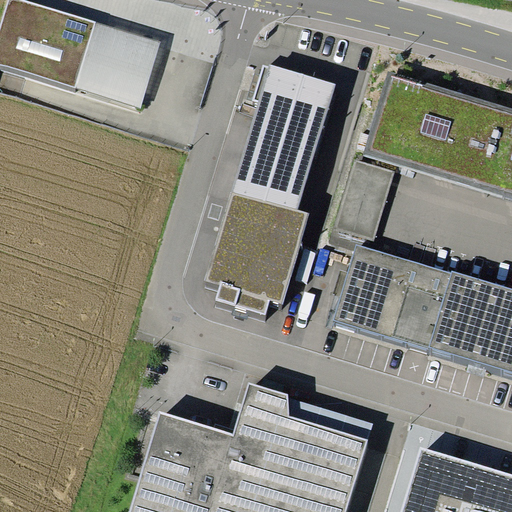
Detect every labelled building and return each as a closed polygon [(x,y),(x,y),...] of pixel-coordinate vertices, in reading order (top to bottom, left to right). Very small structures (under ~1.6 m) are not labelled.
[(160,42),(23,0),(8,0),(0,28),(0,62),(141,108),(160,42)] [(297,210),(334,84),(270,64),(231,191),(206,281),(220,284),(216,299),(265,315),(270,300),(282,304),(309,214),(297,210)] [(511,107),(389,70),(364,154),(511,198),(511,107)] [(395,171),(356,159),(334,228),(373,240),(395,171)] [(451,273),(357,245),(334,320),(428,348),(429,347),(511,371),(511,289),(452,271),(451,273)] [(288,394),(250,382),(234,433),(160,411),(130,511),(346,511),(368,440),(289,415),(288,398),(288,394)] [(373,423),(288,398),(289,415),(368,440),(373,423)] [(511,511),(511,473),(422,447),(402,511),(511,511)]
